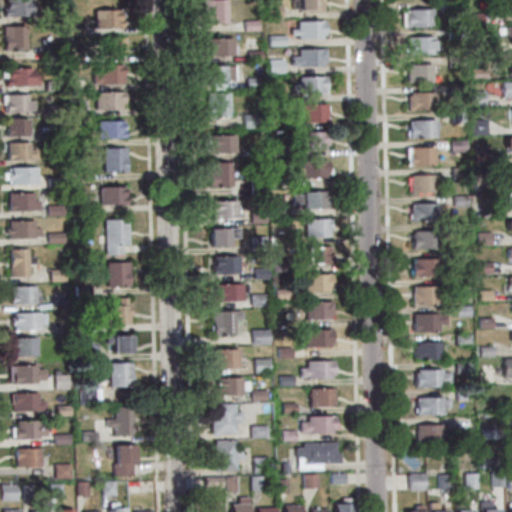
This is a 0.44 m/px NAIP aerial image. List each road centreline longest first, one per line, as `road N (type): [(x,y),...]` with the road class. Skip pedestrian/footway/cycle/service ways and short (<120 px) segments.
road 1 (residential): [(173,511),(161,0)]
road 2 (residential): [(374,511),(362,0)]
